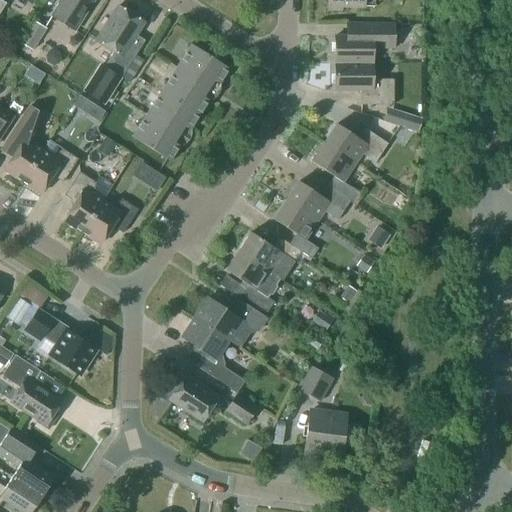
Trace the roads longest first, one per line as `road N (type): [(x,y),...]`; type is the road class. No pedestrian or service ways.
road 1 (residential): [(129,295),(168,243),(222,200),(272,130),(287,96),(287,68)]
road 2 (tertiary): [(486,471),(485,208)]
road 3 (residential): [(347,511),(218,482),(131,442)]
road 4 (tertiary): [(485,208),(490,0)]
road 5 (residential): [(129,295),(0,212)]
road 6 (residential): [(131,442),(129,295)]
road 7 (residential): [(287,68),(173,0)]
